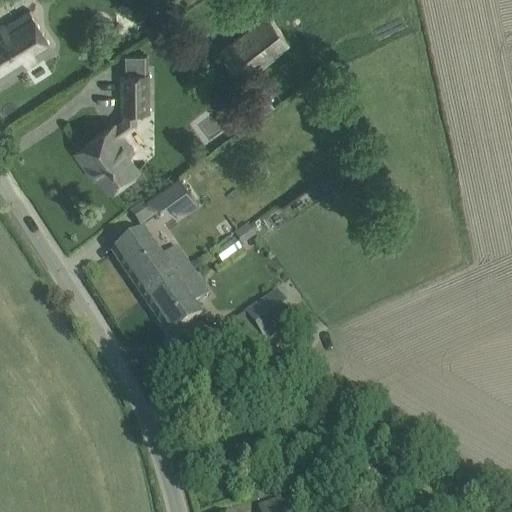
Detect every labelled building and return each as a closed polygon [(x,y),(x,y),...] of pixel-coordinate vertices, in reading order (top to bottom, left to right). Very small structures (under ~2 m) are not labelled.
[(29,9),(0,27),(0,82),(54,48),(29,9)] [(266,11),(218,49),(242,78),(289,40),(266,11)] [(122,117),(91,140),(75,151),(86,167),(91,164),(109,189),(125,177),(138,168),(120,142),(125,139),(121,132),(135,122),(134,110),(149,110),(148,70),(146,70),(145,53),(126,55),(127,71),(122,71),(122,117)] [(178,176),(146,200),(160,219),(170,212),(176,221),(199,204),(178,176)] [(145,233),(112,256),(142,300),(190,267),(177,248),(163,259),(145,233)] [(190,267),(142,300),(171,343),(205,320),(196,306),(210,296),(190,267)] [(241,333),(232,339),(238,347),(245,342),(251,350),(264,342),(266,344),(297,324),(278,292),(234,323),(241,333)] [(216,450),(222,472),(303,452),(297,430),(216,450)] [(259,508),(259,511),(304,511),(298,493),(259,508)]
